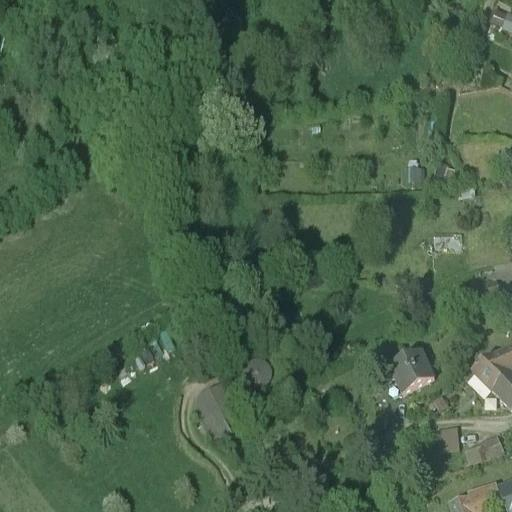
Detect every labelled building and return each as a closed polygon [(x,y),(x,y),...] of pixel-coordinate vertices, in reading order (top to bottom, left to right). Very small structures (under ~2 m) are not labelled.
[(460,236),(430,237),(431,257),(461,255),(460,236)] [(496,286),(475,289),(479,313),(500,306),(496,286)] [(511,354),(493,361),(476,378),(493,396),(511,379),(511,378),(511,354)] [(275,387),(276,379),(275,370),(270,363),(263,359),(255,357),(246,359),(239,364),(235,371),(233,379),(235,387),(240,394),(247,399),(255,400),(263,399),(270,394),(275,387)] [(386,374),(385,375),(391,388),(396,386),(402,399),(404,398),(435,383),(423,357),(386,374)] [(386,374),(379,360),(365,366),(378,394),(391,388),(385,375),(386,374)] [(511,380),(511,379),(493,396),(511,414),(511,380)] [(224,388),(210,394),(216,405),(213,406),(221,423),(238,414),(224,388)] [(210,394),(198,401),(195,415),(204,435),(224,427),(221,423),(213,406),(216,405),(210,394)] [(441,405),(433,411),(439,420),(447,414),(441,405)] [(456,436),(436,437),(437,457),(457,456),(456,436)] [(511,511),(511,489),(498,494),(501,503),(505,511),(511,511)] [(496,491),(466,502),(469,511),(473,511),(501,503),(498,494),(496,491)] [(469,511),(466,502),(451,507),(453,511),(469,511)]
